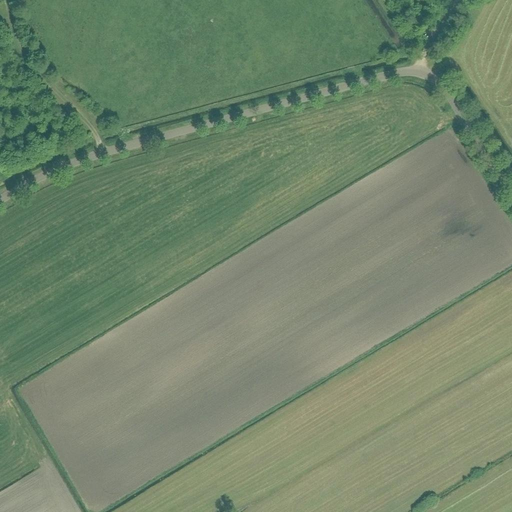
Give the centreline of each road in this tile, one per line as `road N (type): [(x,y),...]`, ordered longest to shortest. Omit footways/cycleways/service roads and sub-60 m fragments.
road 1 (unclassified): [(511,195),(441,87),(408,71),(128,146),(0,200)]
road 2 (track): [(103,154),(32,59),(7,0)]
